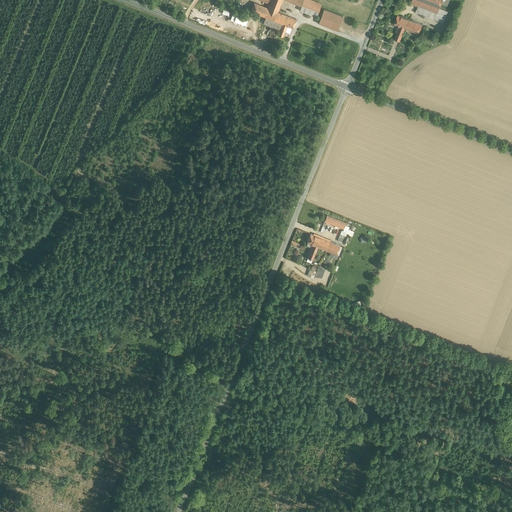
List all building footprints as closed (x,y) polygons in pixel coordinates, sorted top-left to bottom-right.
[(268,0),(266,8),(278,12),(283,0),(268,0)] [(321,4),(310,0),(303,0),(301,6),(301,7),(300,10),(316,17),(321,4)] [(442,0),(412,0),(411,4),(418,6),(437,14),(439,8),(442,0)] [(266,8),(254,3),(250,11),(266,17),(275,21),(278,12),(266,8)] [(437,14),(418,6),(416,12),(443,23),(448,11),(439,8),(437,14)] [(344,18),(325,11),(320,25),(339,32),(344,18)] [(289,17),(278,12),(275,21),(282,24),(286,25),(289,17)] [(233,14),(231,20),(246,25),(248,19),(233,14)] [(405,18),(397,15),(394,24),(400,26),(402,27),(405,18)] [(275,21),(266,17),(263,24),(280,31),(282,24),(275,21)] [(296,19),(289,17),(286,25),(282,24),(280,31),(278,35),(283,37),(287,26),(293,28),(296,19)] [(422,25),(405,18),(402,27),(405,28),(419,34),(422,25)] [(400,26),(395,39),(399,41),(405,28),(402,27),(400,26)] [(333,218),(327,216),(325,221),(331,224),(333,218)] [(343,222),(333,218),(331,224),(340,227),(343,222)] [(330,242),(310,234),(307,242),(313,245),(318,247),(326,250),(330,242)] [(340,246),(330,242),(326,250),(336,254),(340,246)] [(313,245),(308,257),(313,259),(318,247),(313,245)] [(314,275),(321,278),(325,269),(318,267),(314,275)]
